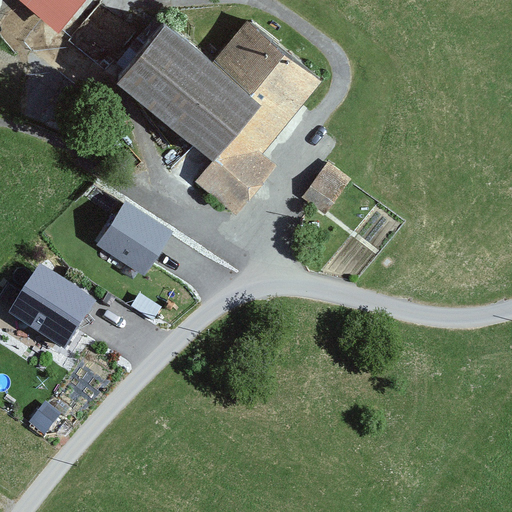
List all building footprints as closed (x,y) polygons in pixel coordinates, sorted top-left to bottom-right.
[(18,0),(37,16),(51,0),(18,0)] [(201,65),(145,23),(105,75),(213,158),(196,179),(231,206),(261,167),(243,154),(299,81),(229,28),(201,65)] [(326,208),(352,173),(328,155),(302,190),(326,208)] [(173,222),(125,193),(97,237),(146,267),(173,222)] [(95,302),(37,265),(6,313),(64,350),(95,302)]
